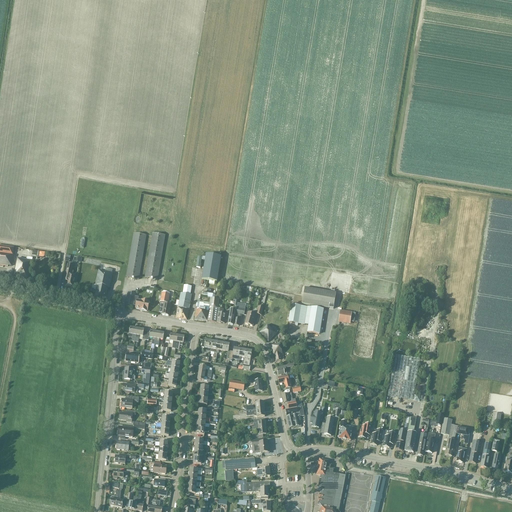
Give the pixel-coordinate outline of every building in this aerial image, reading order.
[(135,226),(134,233),(133,233),(126,278),(139,280),(146,235),(144,235),(146,228),(135,226)] [(157,280),(165,235),(152,233),(144,278),(157,280)] [(0,265),(7,267),(7,265),(11,266),(13,254),(14,246),(0,244),(0,265)] [(206,255),(205,255),(203,255),(203,258),(205,258),(202,279),(217,282),(221,257),(206,255)] [(28,280),(32,261),(17,258),(13,277),(28,280)] [(70,262),(69,265),(68,265),(64,281),(67,281),(66,285),(73,287),(75,277),(72,277),(73,271),(71,271),(72,266),(73,263),(70,262)] [(110,288),(113,273),(112,273),(113,270),(106,268),(105,272),(99,270),(96,285),(97,285),(95,295),(106,297),(108,288),(110,288)] [(184,285),(182,293),(190,295),(191,287),(184,285)] [(302,304),(329,308),(333,309),(336,293),(304,288),(302,304)] [(217,312),(218,308),(219,300),(221,300),(221,297),(215,296),(215,295),(202,292),(201,295),(207,296),(207,298),(210,298),(210,303),(207,321),(207,322),(216,323),(216,322),(217,312)] [(127,293),(125,305),(133,307),(133,305),(136,306),(135,308),(139,309),(139,310),(146,311),(147,311),(149,303),(148,303),(148,302),(141,301),(137,300),(138,298),(135,297),(135,294),(127,293)] [(168,295),(161,293),(160,302),(167,303),(168,295)] [(182,293),(181,293),(179,301),(176,300),(176,306),(178,306),(176,318),(187,320),(189,310),(192,295),(190,295),(182,293)] [(207,321),(210,303),(197,301),(197,304),(196,304),(195,310),(194,320),(207,321)] [(244,315),(246,305),(237,303),(234,326),(238,326),(239,320),(241,320),(242,315),(244,315)] [(163,304),(161,315),(168,316),(170,306),(163,304)] [(304,325),(305,325),(308,325),(311,308),(307,307),(291,304),(288,323),(295,324),(295,325),(298,326),(298,324),(304,325)] [(224,309),(218,308),(217,312),(216,322),(224,324),(226,314),(223,313),(224,309)] [(323,310),(311,308),(308,325),(307,333),(319,334),(320,328),(321,325),(323,310)] [(351,313),(340,311),(339,320),(350,322),(351,313)] [(255,320),(256,316),(248,313),(245,324),(252,326),(254,320),(255,320)] [(278,332),(273,327),(271,329),(267,325),(259,333),(268,342),(278,332)] [(136,336),(137,329),(130,328),(129,334),(128,337),(132,337),(131,342),(135,342),(136,336)] [(145,340),(147,333),(143,332),(144,330),(137,329),(136,336),(135,342),(138,343),(139,339),(145,340)] [(156,339),(157,333),(150,332),(150,333),(147,333),(145,340),(149,341),(149,338),(152,338),(151,348),(155,349),(155,347),(156,339)] [(164,334),(157,333),(156,339),(155,347),(158,347),(158,346),(159,340),(163,340),(164,334)] [(184,337),(177,336),(175,349),(178,349),(179,346),(182,346),(182,343),(183,344),(184,337)] [(210,352),(211,342),(205,341),(205,344),(202,343),(201,347),(204,348),(203,351),(210,352)] [(222,351),(223,344),(223,343),(223,342),(221,342),(220,342),(220,343),(217,343),(216,353),(214,353),(214,356),(216,357),(217,353),(218,354),(219,351),(222,351)] [(229,345),(223,344),(222,351),(228,352),(227,359),(229,360),(231,352),(228,351),(229,345)] [(279,344),(271,346),(273,356),(274,356),(276,362),(283,360),(282,353),(281,353),(279,344)] [(238,360),(240,350),(234,349),(233,352),(231,352),(229,360),(228,364),(231,365),(232,359),(236,360),(238,360)] [(244,358),(246,351),(240,350),(238,360),(236,360),(236,363),(239,363),(239,360),(241,360),(241,358),(244,358)] [(251,352),(246,351),(244,358),(243,365),(242,369),(249,371),(250,366),(249,366),(250,359),(251,352)] [(125,361),(126,361),(126,362),(138,363),(139,356),(126,354),(126,357),(125,357),(125,358),(124,360),(125,361)] [(388,397),(412,401),(419,361),(394,357),(388,397)] [(164,365),(164,367),(179,369),(180,363),(173,362),(173,361),(168,360),(167,362),(172,363),(171,367),(164,365)] [(286,373),(286,370),(285,367),(293,365),(292,362),(284,364),(284,366),(276,368),(278,375),(286,373)] [(200,366),(199,373),(205,374),(212,375),(212,372),(209,371),(209,367),(206,367),(200,366)] [(178,375),(179,369),(164,367),(164,368),(171,369),(170,373),(166,372),(165,373),(178,375)] [(131,371),(131,369),(125,369),(124,372),(125,372),(124,375),(124,379),(130,380),(132,380),(132,376),(134,376),(134,371),(131,371)] [(177,381),(178,375),(165,373),(165,375),(170,375),(169,379),(165,378),(164,379),(177,381)] [(290,380),(288,381),(287,376),(277,378),(279,384),(285,383),(286,389),(291,388),(290,380)] [(175,388),(177,381),(164,379),(164,381),(168,381),(168,386),(175,388)] [(230,381),(229,388),(228,392),(234,393),(235,389),(243,391),(244,383),(230,381)] [(122,392),(122,394),(129,395),(129,393),(134,394),(134,393),(137,393),(137,389),(144,389),(148,389),(149,385),(144,384),(138,383),(137,387),(135,386),(127,385),(123,384),(122,392)] [(164,394),(164,397),(164,399),(172,399),(172,393),(165,392),(165,391),(160,391),(160,393),(164,394)] [(287,394),(288,395),(282,396),(284,403),(288,403),(295,402),(295,399),(292,400),(291,393),(287,394)] [(131,397),(131,398),(131,400),(121,399),(121,407),(125,408),(132,409),(132,403),(138,403),(139,398),(131,397)] [(171,406),(172,399),(164,399),(164,397),(159,397),(159,400),(163,400),(163,404),(163,405),(171,406)] [(170,412),(171,406),(163,405),(163,404),(159,403),(159,406),(163,406),(162,411),(170,412)] [(245,407),(246,412),(264,410),(263,403),(255,404),(255,409),(253,409),(252,406),(245,407)] [(303,407),(296,408),(285,410),(286,415),(295,413),(296,415),(286,417),(289,428),(294,427),(294,429),(301,427),(300,421),(298,422),(297,418),(304,416),(303,407)] [(499,427),(502,412),(493,410),(491,425),(499,427)] [(127,413),(120,413),(119,417),(118,416),(118,420),(119,420),(127,421),(127,422),(131,423),(132,415),(135,415),(135,412),(127,411),(127,413)] [(311,427),(318,428),(320,420),(322,421),(323,413),(319,413),(319,414),(314,413),(313,417),(312,416),(311,423),(312,423),(311,427)] [(157,422),(157,423),(169,424),(170,418),(162,417),(162,416),(158,415),(157,418),(162,419),(161,422),(157,422)] [(321,425),(320,434),(323,434),(323,435),(325,435),(326,436),(328,437),(329,436),(331,436),(334,419),(327,418),(325,424),(325,426),(321,425)] [(410,418),(407,432),(404,452),(413,453),(417,434),(413,433),(416,419),(410,418)] [(448,436),(448,439),(447,439),(445,455),(451,456),(454,440),(457,426),(451,425),(452,420),(443,419),(440,435),(448,436)] [(251,427),(252,430),(265,429),(265,423),(261,423),(260,420),(253,421),(254,424),(254,427),(251,427)] [(340,426),(338,439),(350,441),(352,433),(354,433),(355,428),(346,427),(346,422),(341,421),(340,426)] [(365,439),(366,434),(369,435),(371,425),(365,424),(364,427),(361,427),(359,437),(365,439)] [(404,426),(404,430),(399,429),(395,450),(402,452),(406,430),(407,431),(408,426),(404,426)] [(132,437),(133,429),(118,427),(117,436),(120,436),(125,437),(132,437)] [(457,427),(456,434),(463,436),(463,439),(464,440),(464,444),(467,444),(469,436),(470,430),(468,430),(468,429),(457,427)] [(266,435),(265,429),(252,430),(252,433),(258,432),(258,435),(252,436),(253,440),(262,439),(263,439),(263,435),(266,435)] [(380,442),(381,439),(382,431),(378,430),(376,430),(376,434),(372,434),(370,445),(376,446),(377,442),(380,442)] [(389,448),(390,444),(393,445),(395,433),(389,432),(389,431),(385,430),(384,436),(385,436),(383,447),(389,448)] [(419,446),(417,455),(422,456),(426,432),(421,431),(418,446),(419,446)] [(432,453),(435,435),(428,434),(425,452),(432,453)] [(262,443),(262,439),(253,440),(251,440),(252,447),(253,454),(260,453),(267,453),(267,442),(262,443)] [(155,446),(154,447),(167,449),(167,442),(160,442),(160,441),(155,440),(155,443),(156,443),(155,446)] [(128,451),(129,443),(117,441),(116,450),(128,451)] [(475,464),(479,443),(473,441),(469,463),(475,464)] [(489,456),(491,445),(484,443),(482,455),(485,455),(485,457),(482,457),(480,467),(487,468),(489,458),(489,456)] [(458,452),(456,462),(462,463),(464,453),(466,454),(466,449),(459,448),(458,452)] [(498,470),(501,456),(494,455),(491,469),(498,470)] [(257,466),(255,464),(254,460),(224,462),(225,471),(251,469),(252,471),(255,471),(256,478),(261,477),(269,477),(269,469),(268,469),(268,465),(257,466)] [(318,469),(317,475),(320,476),(320,479),(321,479),(320,486),(318,486),(318,490),(321,490),(320,495),(318,502),(319,502),(318,505),(320,505),(321,508),(320,511),(337,511),(345,476),(340,475),(332,474),(333,470),(330,469),(330,466),(327,465),(327,462),(320,460),(320,462),(319,462),(318,469)] [(154,463),(154,466),(151,466),(150,472),(153,473),(165,474),(166,467),(161,466),(161,463),(154,463)] [(113,471),(113,477),(112,479),(117,480),(117,478),(122,478),(123,472),(113,471)] [(233,471),(225,472),(225,482),(234,481),(233,471)] [(377,511),(385,478),(376,476),(370,502),(372,502),(369,511),(377,511)] [(270,483),(246,484),(246,481),(237,481),(237,485),(241,485),(241,493),(246,492),(246,493),(257,493),(257,497),(260,497),(260,500),(268,499),(267,489),(270,489),(270,483)] [(123,499),(123,502),(120,501),(120,499),(121,489),(122,490),(123,485),(119,485),(119,489),(118,491),(117,501),(115,508),(121,509),(122,507),(126,507),(127,500),(123,499)] [(115,508),(117,501),(118,491),(116,491),(115,498),(114,498),(114,500),(111,500),(109,506),(115,508)] [(193,511),(194,510),(196,501),(196,499),(189,497),(187,510),(184,509),(183,511),(193,511)] [(135,511),(137,498),(134,498),(132,504),(129,503),(128,510),(128,511),(131,511),(132,511),(135,511)] [(141,499),(137,498),(135,511),(139,511),(141,511),(144,502),(140,502),(141,499)] [(154,511),(156,502),(152,501),(151,507),(148,507),(146,511),(154,511)] [(269,511),(269,504),(262,504),(261,504),(261,501),(251,501),(252,504),(258,504),(258,509),(263,509),(262,511),(269,511)] [(203,503),(203,505),(203,508),(201,508),(200,511),(197,511),(196,511),(207,511),(208,505),(208,503),(203,503)]
